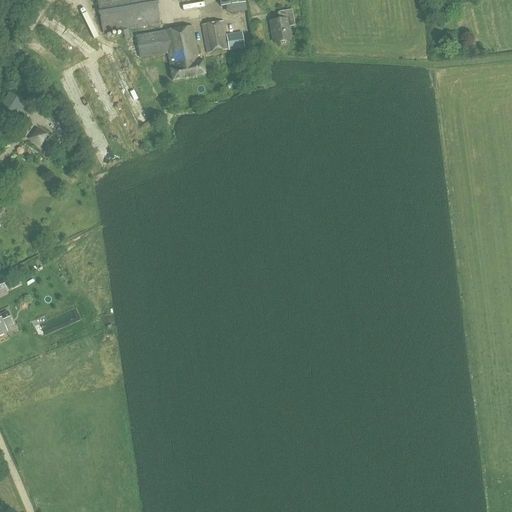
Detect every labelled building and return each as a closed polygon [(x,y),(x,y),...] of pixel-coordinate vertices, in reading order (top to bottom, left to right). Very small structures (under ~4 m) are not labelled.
[(96,0),(102,34),(160,24),(156,0),(96,0)] [(270,21),(274,42),(290,40),(288,27),(295,26),(292,10),(279,12),(280,20),(270,21)] [(201,25),(206,53),(228,50),(223,21),(201,25)] [(170,69),(172,81),(205,74),(203,60),(199,61),(192,26),(135,36),(139,58),(167,53),(171,69),(170,69)] [(227,34),(229,50),(243,48),(241,32),(227,34)] [(122,77),(130,73),(126,66),(118,70),(122,77)] [(221,70),(212,70),(212,78),(220,78),(221,70)] [(146,155),(117,92),(102,99),(131,162),(146,155)] [(0,106),(0,118),(16,128),(30,106),(9,93),(0,106)] [(29,139),(40,146),(48,134),(36,128),(29,139)] [(4,324),(11,320),(7,312),(0,314),(0,316),(0,317),(0,316),(0,333),(7,331),(4,324)]
